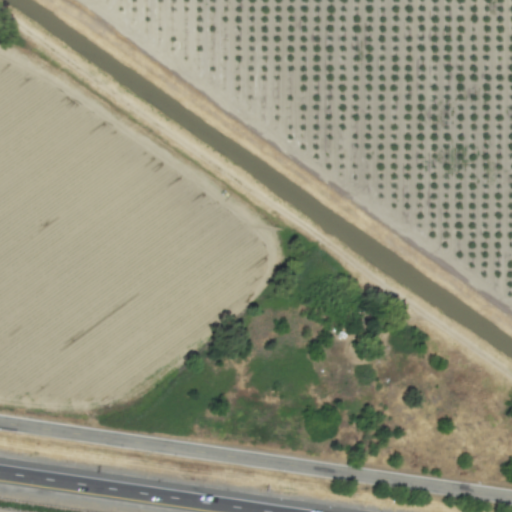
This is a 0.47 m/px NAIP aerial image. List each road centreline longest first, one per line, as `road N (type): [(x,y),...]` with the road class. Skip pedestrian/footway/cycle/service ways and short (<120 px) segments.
road 1 (residential): [(0,422),(511,497)]
road 2 (motorway): [(276,511),(0,471)]
